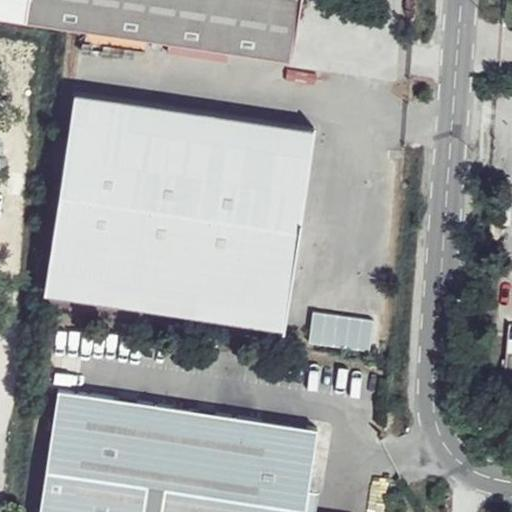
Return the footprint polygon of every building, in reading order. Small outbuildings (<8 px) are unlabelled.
[(0,0),(0,12),(292,59),(300,0),(0,0)] [(314,129),(73,91),(42,290),(283,328),(314,129)] [(499,225),(486,224),(484,243),(497,244),(499,225)] [(310,344),(372,345),(372,314),(310,312),(310,344)] [(511,351),(505,351),(503,374),(511,374),(511,351)] [(35,511),(301,511),(315,428),(56,386),(35,511)]
